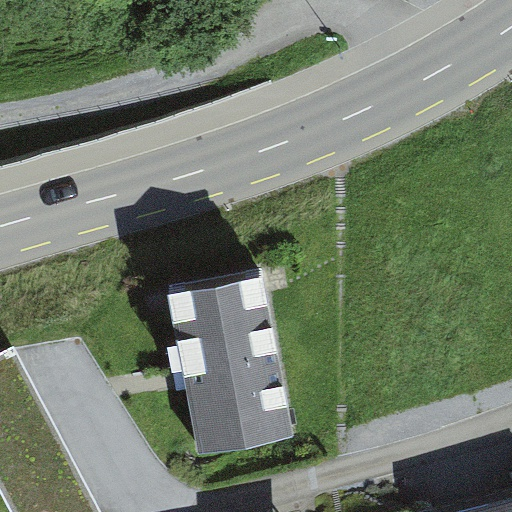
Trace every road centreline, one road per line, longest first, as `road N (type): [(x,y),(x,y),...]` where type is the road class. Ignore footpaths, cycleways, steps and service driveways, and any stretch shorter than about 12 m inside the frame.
road 1 (secondary): [(0,229),(312,134),(438,76),(511,28)]
road 2 (residential): [(184,511),(511,424)]
